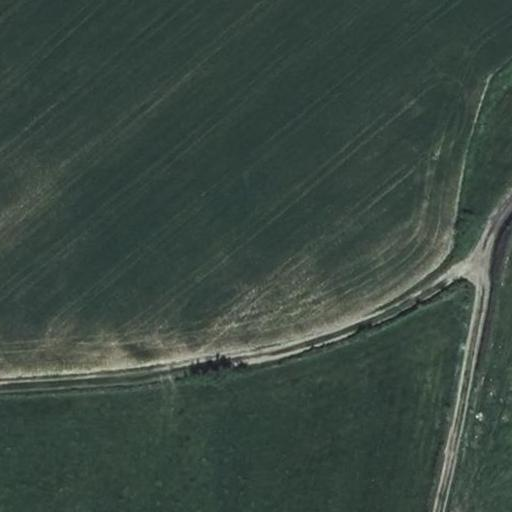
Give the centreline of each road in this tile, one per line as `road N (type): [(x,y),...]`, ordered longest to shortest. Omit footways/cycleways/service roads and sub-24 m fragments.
road 1 (track): [(482,264),(363,327),(271,356),(149,377),(0,389)]
road 2 (track): [(511,189),(482,264),(439,511)]
